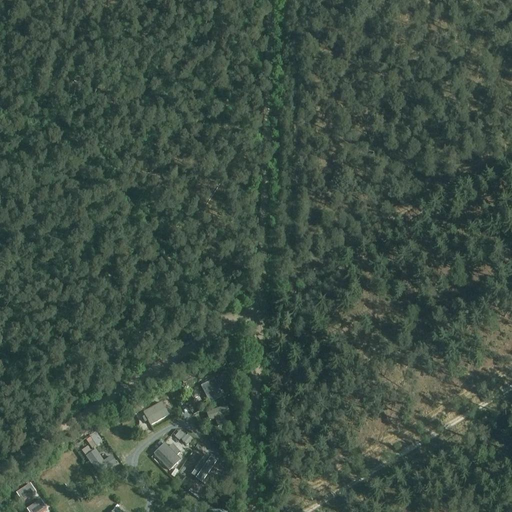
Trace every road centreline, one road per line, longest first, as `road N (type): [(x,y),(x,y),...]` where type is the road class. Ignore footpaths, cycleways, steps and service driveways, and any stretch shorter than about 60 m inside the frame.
road 1 (track): [(261,318),(273,0)]
road 2 (unclassified): [(0,481),(261,318)]
road 3 (track): [(307,511),(511,386)]
road 4 (track): [(253,511),(261,318)]
